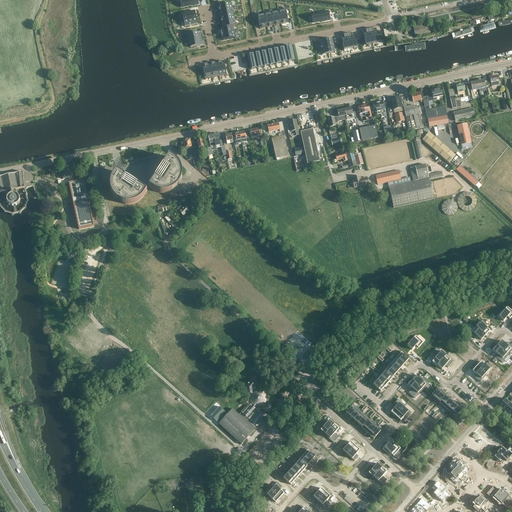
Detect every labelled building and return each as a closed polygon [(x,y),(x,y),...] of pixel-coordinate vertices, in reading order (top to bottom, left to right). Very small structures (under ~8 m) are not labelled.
[(231,4),(218,6),(219,12),(232,9),(232,8),(231,4)] [(232,9),(219,12),(220,18),(233,15),(232,10),(235,10),(235,8),(232,8),(232,9)] [(284,10),(278,11),(281,25),(288,23),(285,8),(283,9),(284,10)] [(194,11),(182,14),(184,21),(196,18),(194,11)] [(270,13),(264,15),(267,28),(274,26),(271,11),(269,12),(270,13)] [(273,11),(271,11),(274,26),(281,25),(278,11),(273,13),(273,11)] [(317,14),(312,15),(313,19),(314,23),(318,22),(323,21),(324,21),(325,22),(327,21),(330,20),(330,19),(330,18),(329,15),(328,11),(325,12),(322,12),(322,13),(317,14)] [(258,14),(257,15),(260,29),(267,28),(264,15),(259,16),(258,14)] [(233,15),(220,18),(222,23),(235,20),(234,19),(233,15)] [(511,17),(496,21),(498,31),(511,27),(511,17)] [(196,18),(184,21),(185,27),(197,25),(196,18)] [(235,20),(222,23),(223,29),(233,27),(236,26),(235,21),(238,21),(237,19),(234,19),(235,20)] [(495,22),(476,26),(479,35),(497,31),(495,22)] [(428,25),(413,28),(415,37),(430,34),(428,25)] [(223,29),(220,30),(221,35),(234,33),(234,32),(233,27),(223,29)] [(474,27),(449,33),(451,41),(476,35),(474,27)] [(375,28),(369,30),(370,34),(372,43),(378,42),(375,28)] [(365,31),(362,31),(363,35),(365,43),(365,45),(371,43),(372,43),(370,34),(369,30),(365,31)] [(234,33),(221,35),(222,41),(235,38),(234,34),(237,33),(237,31),(234,32),(234,33)] [(202,32),(188,35),(190,42),(203,39),(202,32)] [(353,33),(347,35),(350,48),(357,46),(353,33)] [(347,35),(341,37),(344,50),(350,48),(347,35)] [(203,39),(190,42),(191,49),(205,46),(203,39)] [(332,39),(325,40),(327,48),(329,53),(335,52),(332,39)] [(425,39),(403,44),(405,52),(427,47),(425,39)] [(320,41),(319,42),(320,44),(321,51),(322,55),(326,54),(329,53),(327,48),(325,40),(322,41),(320,41)] [(291,46),(285,47),(288,60),(294,59),(291,46)] [(285,47),(279,49),(282,61),(288,60),(285,47)] [(279,49),(273,50),(275,63),(282,61),(279,49)] [(273,50),(266,51),(269,64),(275,63),(273,50)] [(266,51),(260,52),(263,65),(269,64),(266,51)] [(260,53),(254,54),(257,67),(263,65),(260,53)] [(254,54),(248,55),(251,68),(257,67),(254,54)] [(223,61),(216,62),(219,75),(219,77),(220,77),(221,75),(226,74),(223,61)] [(216,62),(209,64),(212,77),(212,78),(213,78),(214,76),(219,75),(216,62)] [(208,64),(202,65),(205,80),(206,80),(206,78),(212,77),(209,64),(208,64)] [(489,78),(491,83),(491,87),(496,86),(499,85),(498,81),(497,76),(489,78)] [(484,80),(477,82),(479,89),(485,88),(484,80)] [(470,83),(471,86),(468,87),(470,96),(471,100),(474,99),(472,91),(479,89),(477,82),(470,83)] [(457,93),(465,91),(466,97),(470,96),(468,87),(465,88),(464,83),(456,85),(457,93)] [(442,96),(441,88),(431,90),(432,96),(426,97),(427,100),(427,102),(428,102),(433,100),(433,98),(436,97),(439,97),(442,96)] [(448,90),(452,109),(461,107),(460,102),(461,102),(460,97),(455,98),(453,89),(448,90)] [(411,94),(412,99),(411,99),(412,102),(413,102),(420,100),(421,102),(423,102),(423,101),(423,99),(421,100),(419,93),(411,94)] [(393,110),(402,108),(399,98),(391,100),(393,110)] [(447,114),(445,106),(434,109),(434,110),(430,111),(428,102),(427,102),(427,100),(423,101),(423,102),(427,117),(427,120),(427,119),(447,116),(447,114)] [(380,113),(378,102),(373,103),(374,106),(372,106),(373,108),(374,108),(375,111),(375,113),(377,112),(377,115),(381,114),(380,113)] [(367,104),(363,105),(364,113),(368,112),(369,117),(371,116),(369,106),(368,107),(367,104)] [(409,131),(422,128),(417,106),(414,107),(413,105),(403,107),(409,131)] [(351,108),(345,109),(344,109),(345,116),(346,120),(355,118),(354,117),(353,113),(352,113),(351,108)] [(473,108),(453,112),(455,121),(475,117),(473,108)] [(346,120),(345,116),(344,109),(337,111),(338,116),(337,117),(328,119),(330,127),(335,126),(334,121),(337,120),(337,121),(346,120)] [(396,122),(404,121),(403,113),(394,114),(396,122)] [(448,124),(447,116),(427,119),(429,127),(437,126),(443,125),(448,124)] [(291,130),(291,132),(298,130),(298,129),(299,128),(299,125),(297,126),(296,120),(288,122),(289,125),(286,125),(287,131),(291,130)] [(268,132),(276,131),(280,130),(280,132),(284,131),(282,123),(274,124),(267,126),(268,132)] [(467,124),(457,126),(461,146),(471,144),(467,124)] [(375,126),(359,129),(362,141),(377,138),(375,126)] [(260,134),(261,134),(260,131),(259,131),(259,128),(249,130),(250,133),(249,133),(249,136),(250,136),(251,138),(260,136),(260,134)] [(393,137),(391,128),(384,130),(386,139),(393,137)] [(308,169),(321,166),(313,129),(300,132),(308,169)] [(361,142),(359,131),(352,132),(354,143),(361,142)] [(429,133),(422,140),(448,164),(455,156),(429,133)] [(225,135),(226,141),(227,144),(233,143),(233,142),(233,140),(231,134),(225,135)] [(340,138),(339,138),(338,134),(330,135),(331,140),(332,140),(333,145),(341,143),(340,138)] [(276,158),(288,156),(284,136),(272,139),(276,158)] [(188,149),(190,160),(196,158),(195,149),(191,150),(190,149),(191,148),(190,139),(183,141),(185,150),(188,149)] [(420,140),(414,142),(418,160),(424,159),(420,140)] [(296,155),(304,153),(303,146),(295,148),(296,155)] [(347,169),(356,166),(352,151),(345,153),(349,165),(346,166),(347,169)] [(343,162),(347,161),(345,153),(335,156),(336,161),(343,159),(343,162)] [(163,183),(155,178),(149,187),(150,189),(152,190),(154,191),(155,192),(157,192),(158,193),(160,193),(161,194),(163,194),(164,194),(165,194),(167,193),(168,193),(170,193),(171,192),(172,192),(173,191),(174,190),(175,189),(176,188),(177,188),(175,183),(180,183),(180,182),(181,181),(181,180),(181,179),(182,178),(182,176),(182,175),(182,173),(181,172),(181,171),(181,170),(180,168),(180,167),(179,166),(179,165),(178,164),(175,162),(169,157),(164,163),(162,167),(170,172),(163,183)] [(377,185),(388,182),(391,196),(389,196),(390,200),(392,200),(393,208),(433,199),(429,179),(426,164),(410,168),(413,182),(412,182),(410,182),(409,178),(401,179),(399,171),(375,176),(377,185)] [(475,186),(479,182),(460,166),(456,170),(475,186)] [(64,171),(61,172),(63,179),(67,178),(68,181),(65,182),(66,184),(67,188),(68,196),(70,202),(76,233),(94,229),(89,207),(87,198),(83,178),(71,181),(70,178),(76,176),(74,169),(64,171)] [(32,170),(23,172),(23,173),(24,186),(24,187),(27,188),(27,187),(34,186),(34,184),(35,184),(32,170)] [(23,172),(0,176),(0,206),(0,207),(5,212),(12,215),(13,214),(20,213),(25,208),(28,201),(26,190),(27,188),(24,187),(24,186),(23,173),(23,172)] [(126,178),(116,172),(112,177),(112,179),(111,181),(110,183),(110,186),(110,188),(110,190),(111,192),(111,194),(112,196),(113,197),(116,200),(120,198),(121,198),(120,203),(122,204),(123,204),(124,204),(127,205),(128,205),(129,205),(130,205),(131,204),(132,204),(133,204),(134,204),(136,203),(137,202),(138,202),(140,201),(141,199),(142,198),(143,197),(145,195),(147,192),(137,185),(132,193),(121,186),(126,178)] [(368,185),(367,178),(361,179),(360,176),(352,177),(352,179),(353,181),(354,188),(368,185)] [(476,210),(477,194),(460,193),(458,209),(476,210)] [(459,212),(453,199),(440,204),(446,217),(459,212)] [(183,216),(189,211),(185,207),(183,208),(181,206),(177,210),(183,216)] [(172,226),(175,224),(167,215),(165,218),(172,226)] [(501,313),(498,316),(499,316),(498,317),(503,321),(507,317),(510,320),(511,316),(511,312),(507,308),(501,314),(501,313)] [(482,320),(476,327),(485,336),(490,331),(485,327),(487,325),(482,320)] [(476,327),(469,334),(475,339),(477,336),(481,340),(485,336),(476,327)] [(409,342),(407,344),(407,345),(407,346),(412,350),(416,346),(418,348),(423,343),(415,336),(410,342),(409,342)] [(497,345),(497,346),(508,356),(507,355),(511,349),(511,346),(508,342),(505,345),(501,341),(497,346),(497,345)] [(497,346),(493,350),(497,354),(495,357),(502,363),(504,360),(506,362),(510,358),(508,356),(497,346)] [(436,348),(432,353),(436,357),(432,361),(437,365),(446,355),(445,356),(436,348)] [(399,351),(395,356),(404,364),(409,359),(399,351)] [(446,355),(437,365),(437,366),(437,365),(442,369),(445,365),(448,367),(453,361),(446,355)] [(395,356),(391,360),(400,369),(404,364),(395,356)] [(391,360),(387,365),(396,373),(400,369),(391,360)] [(481,362),(477,366),(486,375),(485,374),(492,367),(487,363),(485,365),(481,362)] [(387,365),(383,369),(393,378),(392,377),(396,373),(387,365)] [(477,366),(472,371),(477,375),(474,377),(480,382),(486,375),(477,366)] [(383,370),(379,374),(389,382),(393,378),(383,369),(383,370)] [(379,374),(375,379),(385,387),(389,382),(379,374)] [(412,380),(422,390),(429,382),(423,377),(421,379),(416,376),(412,380)] [(251,379),(247,385),(244,388),(250,393),(252,394),(253,393),(251,392),(253,389),(254,390),(256,388),(255,387),(257,385),(256,384),(258,382),(259,381),(255,378),(253,381),(251,379)] [(375,379),(371,383),(381,392),(385,387),(375,379)] [(412,380),(408,385),(412,389),(408,393),(414,399),(422,390),(412,380)] [(438,387),(430,396),(434,400),(442,391),(438,387)] [(264,419),(263,418),(253,409),(256,406),(257,406),(258,406),(260,406),(262,406),(263,405),(264,403),(265,403),(265,401),(266,399),(266,398),(265,396),(264,395),(263,393),(262,392),(261,392),(259,391),(257,391),(256,391),(254,392),(253,393),(252,394),(251,395),(251,396),(250,398),(250,400),(251,401),(251,403),(252,404),(254,405),(252,407),(248,404),(238,415),(232,409),(219,424),(240,444),(241,445),(254,430),(264,419)] [(442,391),(434,400),(438,403),(446,395),(442,391)] [(446,395),(438,403),(442,407),(450,399),(446,395),(447,395),(446,395)] [(450,399),(442,407),(446,411),(454,402),(450,399)] [(505,399),(498,406),(503,410),(509,403),(505,399)] [(395,408),(391,412),(396,417),(405,406),(398,400),(392,406),(395,408)] [(454,402),(446,411),(450,414),(458,406),(454,402)] [(511,405),(509,403),(503,410),(507,414),(511,407),(511,405)] [(353,405),(346,413),(350,417),(357,409),(354,406),(353,405)] [(405,406),(396,417),(400,421),(404,417),(406,419),(411,413),(404,407),(405,406)] [(458,406),(450,414),(455,418),(462,410),(458,406)] [(357,409),(350,417),(354,420),(361,412),(357,409)] [(361,412),(354,420),(358,424),(365,416),(361,412)] [(365,416),(358,424),(362,428),(361,428),(369,419),(365,416)] [(369,419),(361,428),(365,432),(373,423),(369,419)] [(321,421),(316,426),(325,434),(324,435),(334,425),(333,425),(329,421),(325,425),(321,421)] [(373,423),(365,432),(369,435),(377,427),(373,423)] [(334,425),(324,435),(333,443),(339,437),(334,433),(338,429),(334,425)] [(377,427),(369,435),(374,439),(382,430),(377,427)] [(344,444),(340,449),(347,455),(355,446),(350,442),(347,446),(344,444)] [(385,449),(384,450),(387,452),(387,451),(395,458),(402,451),(395,444),(393,447),(388,443),(384,448),(385,449)] [(355,446),(347,455),(354,461),(358,457),(356,455),(360,450),(355,446)] [(503,448),(495,457),(499,461),(510,448),(507,446),(505,449),(503,448)] [(511,450),(510,448),(499,460),(501,462),(504,459),(506,461),(509,458),(509,459),(511,455),(511,450)] [(305,449),(301,454),(310,462),(315,457),(305,449)] [(302,455),(298,459),(307,467),(307,466),(310,462),(301,454),(302,455)] [(294,463),(303,471),(307,467),(298,459),(298,460),(295,464),(294,463)] [(455,463),(450,468),(454,471),(455,469),(461,474),(462,473),(465,470),(462,467),(463,467),(462,466),(463,465),(458,460),(455,464),(455,463)] [(294,463),(290,468),(299,476),(303,471),(294,463)] [(371,466),(364,473),(372,479),(382,468),(381,468),(377,464),(373,468),(371,466)] [(290,468),(286,472),(295,480),(299,476),(290,468)] [(382,468),(372,479),(373,478),(382,486),(387,480),(382,476),(386,472),(382,468)] [(454,471),(451,474),(454,477),(454,478),(453,479),(458,483),(461,480),(462,481),(466,476),(462,473),(461,474),(455,469),(454,471)] [(286,472),(281,477),(291,485),(295,480),(286,472)] [(276,482),(270,490),(280,498),(284,494),(280,490),(282,487),(276,482)] [(439,482),(435,486),(447,497),(449,495),(446,492),(448,490),(445,487),(442,484),(439,482)] [(435,486),(433,488),(437,491),(435,494),(444,502),(447,497),(435,486)] [(495,487),(488,495),(496,502),(505,493),(501,489),(499,491),(495,487)] [(315,490),(310,496),(317,502),(325,492),(321,488),(317,493),(315,490)] [(270,490),(264,497),(269,502),(271,499),(275,503),(280,498),(270,490)] [(325,492),(317,502),(324,509),(329,503),(326,501),(330,497),(325,492)] [(505,493),(496,502),(500,506),(502,504),(506,507),(511,500),(511,499),(509,496),(508,496),(505,493)] [(475,499),(471,504),(474,507),(478,511),(481,508),(480,507),(485,501),(480,497),(478,499),(476,500),(475,499)] [(419,503),(415,507),(421,511),(427,511),(428,511),(426,509),(430,505),(422,498),(418,502),(419,503)]
